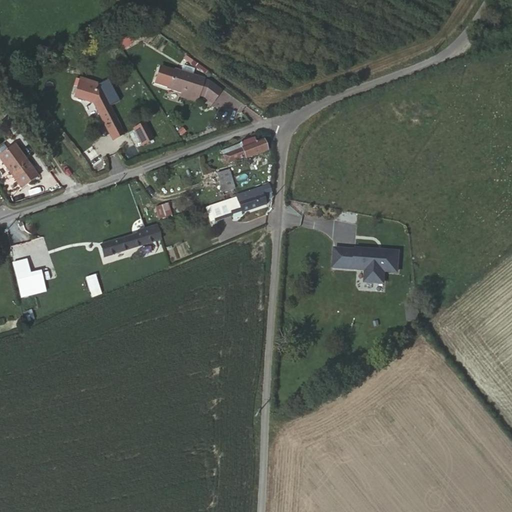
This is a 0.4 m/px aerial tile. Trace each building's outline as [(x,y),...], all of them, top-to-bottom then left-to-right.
[(170,82),(174,71),(164,68),(160,79),(170,82)] [(204,80),(174,71),(170,82),(168,89),(198,100),(199,96),(203,83),(204,80)] [(100,92),(105,102),(116,96),(108,80),(97,86),(100,92)] [(74,98),(94,104),(89,96),(100,92),(97,86),(88,83),(87,86),(79,84),(74,98)] [(208,84),(203,83),(199,96),(205,97),(212,103),(219,93),(208,84)] [(89,96),(94,104),(110,134),(119,129),(105,102),(100,92),(89,96)] [(144,124),(134,130),(142,146),(152,140),(144,124)] [(119,129),(110,134),(113,141),(123,135),(119,129)] [(242,145),(222,153),(225,163),(244,157),(246,159),(267,152),(263,141),(256,144),(254,139),(241,143),(242,145)] [(11,149),(0,157),(0,161),(20,189),(36,179),(27,164),(25,167),(11,149)] [(230,170),(217,174),(223,193),(235,188),(230,170)] [(263,193),(261,188),(252,192),(252,193),(209,207),(213,220),(230,214),(230,212),(241,209),(242,212),(265,204),(263,193)] [(167,204),(155,209),(158,219),(171,216),(167,204)] [(148,244),(160,241),(156,227),(144,230),(148,244)] [(144,230),(143,228),(135,230),(136,235),(101,246),(105,257),(148,244),(144,230)] [(354,255),(334,253),(333,271),(365,274),(364,286),(382,287),(383,275),(396,276),(397,258),(389,257),(390,256),(354,253),(354,255)] [(21,256),(12,258),(18,289),(22,288),(24,295),(33,294),(25,258),(22,259),(21,256)] [(89,271),(83,273),(86,283),(92,281),(89,271)] [(97,283),(92,285),(95,293),(100,290),(97,283)]
